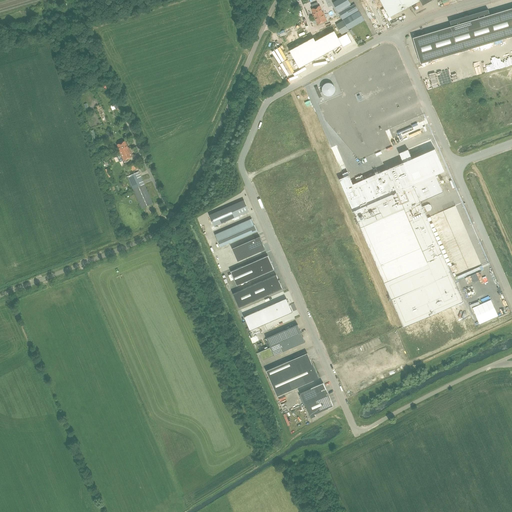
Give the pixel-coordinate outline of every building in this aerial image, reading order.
[(337,0),(333,3),(338,12),(349,5),(346,0),(337,0)] [(432,0),(380,0),(389,17),(420,1),(423,6),(432,0)] [(317,3),(312,5),(313,9),(312,9),(315,16),(314,16),(317,25),(327,21),(323,12),(323,13),(320,6),(319,6),(317,3)] [(355,4),(339,14),(343,20),(359,10),(355,4)] [(451,26),(413,38),(421,64),(511,36),(511,7),(490,15),(488,9),(450,21),(451,26)] [(359,11),(343,20),(348,29),(364,20),(359,11)] [(349,30),(343,21),(336,24),(342,34),(349,30)] [(322,35),(334,30),(332,25),(320,30),(322,35)] [(314,37),(290,50),(299,68),(323,55),(323,56),(328,53),(328,52),(342,45),(338,38),(334,30),(315,41),(314,37)] [(347,33),(338,38),(342,45),(343,47),(352,42),(347,33)] [(120,151),(119,152),(123,160),(133,156),(129,147),(128,148),(125,141),(118,145),(120,151)] [(139,172),(128,177),(142,209),(153,204),(139,172)] [(511,172),(490,182),(511,231),(511,172)] [(413,184),(353,211),(403,327),(416,355),(476,329),(463,301),(425,212),(431,210),(432,207),(426,205),(423,207),(420,202),(443,192),(436,175),(413,184)] [(214,226),(249,212),(244,200),(209,215),(214,226)] [(250,234),(257,231),(254,225),(252,218),(215,234),(220,247),(250,234)] [(466,223),(463,226),(475,238),(478,236),(466,223)] [(232,248),(238,261),(265,249),(260,236),(232,248)] [(268,255),(231,271),(237,285),(274,269),(268,255)] [(233,293),(239,307),(282,289),(276,275),(233,293)] [(286,298),(244,317),(250,330),(292,312),(286,298)] [(300,329),(298,324),(266,338),(270,347),(259,352),(262,360),(274,355),(305,342),(303,337),(300,329)] [(292,367),(290,360),(266,371),(277,396),(319,378),(313,364),(312,364),(310,360),(292,367)] [(300,393),(311,418),(316,416),(315,414),(333,406),(323,383),(300,393)] [(445,498),(511,468),(511,425),(511,424),(511,394),(509,387),(498,392),(484,398),(486,403),(481,405),(479,400),(438,418),(440,423),(412,436),(424,463),(429,461),(445,498)] [(367,456),(331,471),(347,508),(356,504),(354,500),(381,488),(367,456)]
